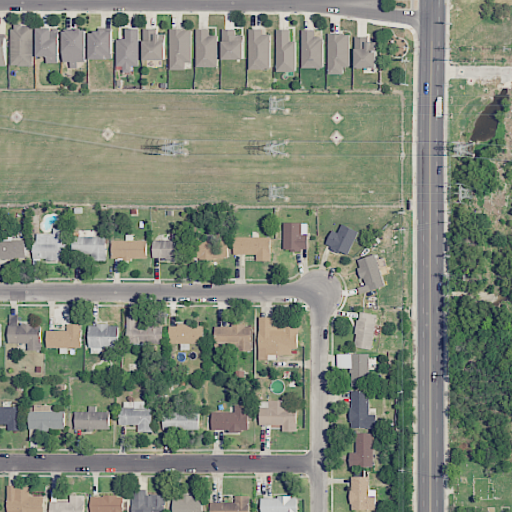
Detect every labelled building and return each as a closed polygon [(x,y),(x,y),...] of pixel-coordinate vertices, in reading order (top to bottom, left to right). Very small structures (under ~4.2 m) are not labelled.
[(12,66),(34,66),(33,25),(11,25),(12,66)] [(37,56),(47,56),(47,63),(60,63),(60,28),(38,28),(37,56)] [(139,29),(126,29),(126,38),(117,38),(116,69),(131,69),(131,66),(139,66),(139,29)] [(165,60),(165,34),(153,34),(153,29),(144,29),(143,60),(165,60)] [(169,69),(186,70),(186,63),(191,63),(192,30),(170,29),(169,69)] [(196,67),(218,67),(218,36),(209,35),(210,30),(197,29),(196,67)] [(249,69),(270,69),(270,35),(263,35),(263,29),(249,29),(249,69)] [(295,72),(296,41),(290,41),(290,30),(277,29),(276,71),(295,72)] [(86,30),(63,30),(63,62),(71,62),(71,68),(79,68),(79,62),(87,62),(86,30)] [(244,59),(244,30),(222,30),(223,60),(244,59)] [(302,68),(323,68),(323,37),(315,37),(315,30),(301,30),(302,68)] [(113,59),(112,31),(89,31),(90,59),(113,59)] [(327,74),(343,74),(344,67),(350,67),(350,34),(328,33),(327,74)] [(355,68),(377,68),(376,42),(365,42),(365,37),(354,37),(355,68)] [(308,250),(308,234),(302,234),(302,222),(283,223),(284,251),(308,250)] [(332,230),(325,244),(348,255),(359,232),(342,224),(338,233),(332,230)] [(66,260),(66,228),(53,228),(53,234),(34,234),(34,260),(66,260)] [(0,257),(25,258),(26,240),(12,240),(13,232),(0,231),(0,257)] [(153,240),(152,259),(186,259),(186,234),(172,233),(172,240),(153,240)] [(106,260),(106,236),(73,237),(73,254),(91,254),(91,261),(106,260)] [(233,254),(257,254),(257,261),(271,261),(271,237),(234,237),(233,254)] [(111,241),(112,259),(147,258),(147,240),(111,241)] [(192,240),(192,258),(229,259),(229,241),(192,240)] [(357,260),(368,292),(386,286),(375,254),(357,260)] [(355,347),(373,349),(376,314),(358,312),(355,347)] [(41,350),(41,324),(18,325),(17,314),(8,314),(9,344),(28,343),(28,350),(41,350)] [(164,343),(163,325),(136,326),(135,315),(126,316),(127,349),(137,348),(137,344),(164,343)] [(273,325),(273,317),(258,317),(258,360),(276,360),(276,355),(297,355),(297,324),(273,325)] [(46,330),(46,347),(82,348),(82,324),(67,324),(67,331),(46,330)] [(118,324),(89,325),(89,354),(103,353),(103,348),(119,347),(118,324)] [(204,343),(204,325),(169,325),(169,343),(204,343)] [(214,326),(215,348),(233,348),(233,351),(252,351),(251,325),(214,326)] [(369,353),(337,354),(337,369),(351,368),(351,386),(370,386),(369,353)] [(350,428),(376,428),(376,414),(369,414),(369,391),(351,391),(350,428)] [(282,425),(282,432),(297,431),(297,408),(289,408),(289,400),(259,401),(259,425),(282,425)] [(138,425),(138,431),(152,431),(153,409),(145,409),(145,402),(120,401),(120,425),(138,425)] [(65,411),(50,411),(50,406),(30,405),(30,430),(65,430),(65,411)] [(249,406),(234,405),(234,413),(212,412),(211,430),(248,431),(249,406)] [(19,406),(0,406),(0,424),(8,424),(8,431),(20,430),(19,406)] [(74,429),(109,430),(110,412),(96,411),(96,406),(88,406),(88,411),(75,411),(74,429)] [(163,430),(199,429),(199,412),(183,412),(183,406),(177,406),(177,411),(162,411),(163,430)] [(373,433),(356,433),(356,453),(350,453),(350,467),(373,466),(373,433)] [(376,490),(370,490),(370,477),(351,477),(350,510),(376,510),(376,490)] [(43,511),(44,497),(29,496),(30,486),(8,486),(7,511),(43,511)] [(131,511),(165,511),(166,496),(147,495),(147,490),(132,489),(131,511)] [(84,511),(84,495),(70,496),(70,502),(49,502),(49,511),(84,511)] [(123,511),(123,496),(90,496),(90,511),(123,511)] [(249,511),(250,496),(235,496),(235,502),(210,502),(209,511),(249,511)] [(172,511),(202,511),(203,497),(173,497),(172,511)] [(262,497),(261,511),(297,511),(298,497),(262,497)]
